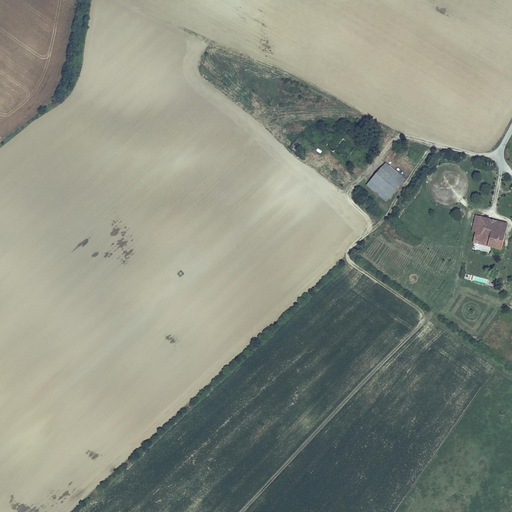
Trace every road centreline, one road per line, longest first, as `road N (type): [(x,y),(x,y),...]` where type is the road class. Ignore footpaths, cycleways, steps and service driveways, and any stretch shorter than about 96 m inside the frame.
road 1 (track): [(241,511),(455,290),(468,215),(493,210),(502,164)]
road 2 (track): [(499,157),(406,137),(288,71),(120,0)]
